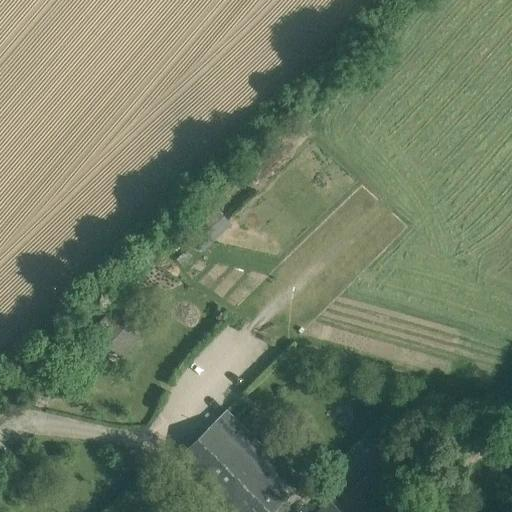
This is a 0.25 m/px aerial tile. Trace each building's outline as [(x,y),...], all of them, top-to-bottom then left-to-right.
[(214,206),(185,234),(202,252),(231,225),(214,206)] [(109,325),(97,339),(106,347),(118,333),(109,325)] [(214,422),(181,455),(237,511),(271,511),(287,496),(214,422)] [(378,511),(354,488),(338,505),(345,511),(378,511)] [(341,511),(330,501),(318,511),(341,511)]
